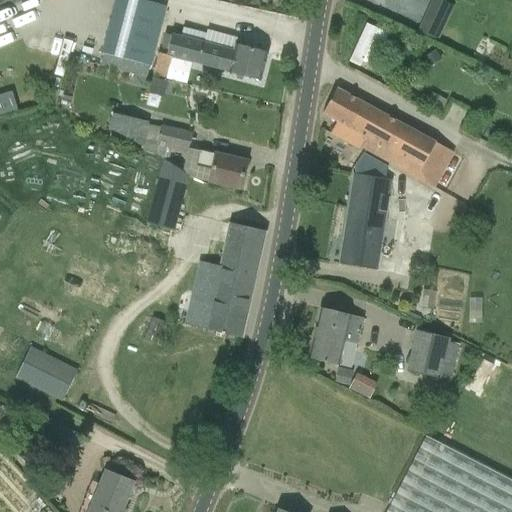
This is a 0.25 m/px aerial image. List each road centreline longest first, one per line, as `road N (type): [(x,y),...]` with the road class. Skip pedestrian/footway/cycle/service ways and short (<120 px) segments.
road 1 (tertiary): [(198,511),(259,349),(321,0)]
road 2 (track): [(511,166),(340,78),(308,75)]
